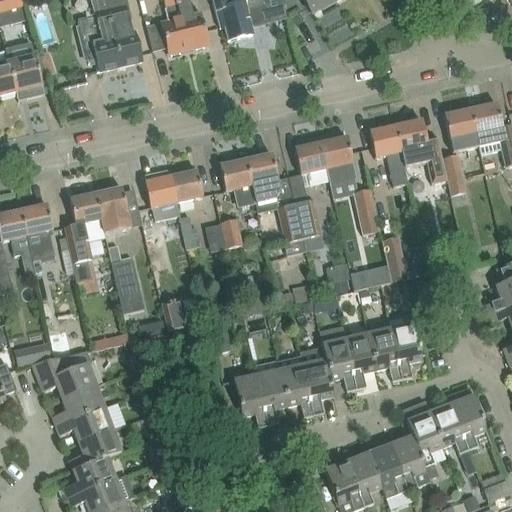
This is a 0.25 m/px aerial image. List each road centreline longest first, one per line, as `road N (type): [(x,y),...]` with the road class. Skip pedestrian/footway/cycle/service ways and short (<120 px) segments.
road 1 (residential): [(0,169),(446,65)]
road 2 (residential): [(466,371),(281,445),(265,496),(242,511)]
road 3 (residential): [(13,511),(43,460),(33,431),(0,441)]
